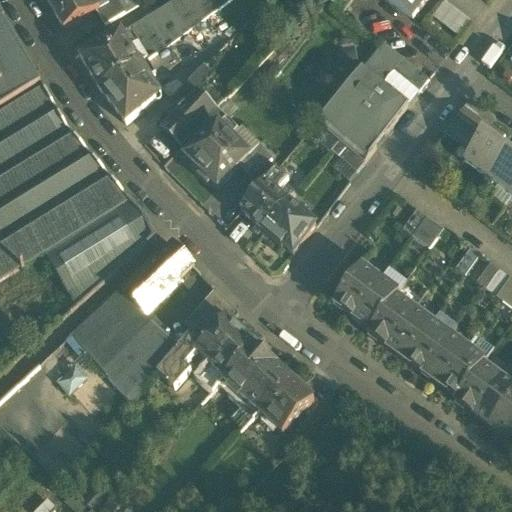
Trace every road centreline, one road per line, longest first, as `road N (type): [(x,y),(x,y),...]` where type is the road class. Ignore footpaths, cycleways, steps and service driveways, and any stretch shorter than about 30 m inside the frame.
road 1 (residential): [(14,0),(48,59),(184,227),(279,322)]
road 2 (residential): [(279,322),(511,496)]
road 3 (residential): [(394,174),(279,322)]
road 4 (residential): [(394,174),(511,262)]
